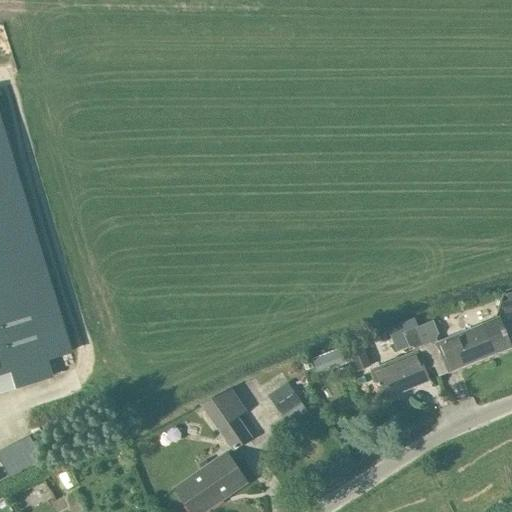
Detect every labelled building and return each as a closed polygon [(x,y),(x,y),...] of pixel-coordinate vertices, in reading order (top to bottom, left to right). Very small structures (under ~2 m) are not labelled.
[(0,127),(0,392),(53,376),(47,359),(68,353),(0,127)] [(511,292),(506,294),(508,300),(500,302),(503,314),(511,312),(511,316),(511,292)] [(433,321),(419,326),(434,367),(438,376),(449,372),(447,369),(476,357),(477,360),(509,347),(504,335),(505,335),(503,329),(501,330),(497,318),(437,343),(434,336),(438,335),(433,321)] [(434,367),(419,326),(403,332),(408,347),(413,346),(414,350),(370,369),(381,396),(427,378),(424,371),(434,367)] [(347,349),(356,372),(371,367),(361,343),(347,349)] [(317,374),(348,362),(343,348),(312,360),(317,374)] [(287,382),(267,397),(281,416),(301,402),(287,382)] [(201,405),(216,428),(232,452),(252,438),(238,417),(246,411),(232,390),(201,405)] [(203,511),(246,483),(225,453),(174,488),(190,511),(203,511)] [(5,501),(0,504),(0,507),(1,510),(8,506),(5,501)]
